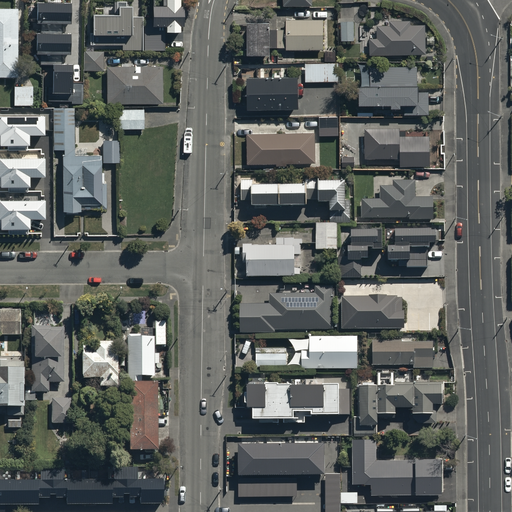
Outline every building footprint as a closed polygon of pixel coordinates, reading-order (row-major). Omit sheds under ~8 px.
[(151,19),(141,20),(141,49),(163,49),(163,30),(178,30),(178,24),(182,25),(182,4),(179,4),(178,0),(164,0),(164,4),(151,4),(151,19)] [(70,1),(37,1),(37,22),(70,23),(70,1)] [(115,12),(91,13),(92,44),(121,44),(121,49),(141,49),(141,20),(141,16),(130,16),(130,4),(125,4),(125,1),(115,1),(115,12)] [(18,8),(0,7),(0,75),(17,76),(18,8)] [(324,49),(324,19),(286,19),(286,29),(270,29),(270,21),(248,21),(248,53),(270,53),(270,47),(286,47),(286,49),(324,49)] [(424,24),(410,24),(410,20),(389,20),(389,24),(377,25),(377,38),(369,38),(370,54),(425,53),(424,24)] [(365,40),(364,21),(344,21),(345,40),(365,40)] [(70,32),(36,31),(36,52),(70,53),(70,32)] [(103,70),(103,50),(84,50),(84,69),(103,70)] [(73,62),(53,62),(52,90),(72,91),(73,62)] [(338,63),(305,63),(305,81),(338,81),(338,63)] [(107,65),(106,102),(163,102),(163,65),(107,65)] [(370,66),(370,85),(357,85),(357,103),(389,103),(389,106),(403,106),(403,114),(428,114),(428,91),(417,91),(417,66),(370,66)] [(299,107),(298,75),(247,76),(247,108),(299,107)] [(33,105),(33,86),(14,86),(14,105),(33,105)] [(75,107),(53,107),(53,149),(62,149),(62,157),(75,157),(75,107)] [(143,128),(143,109),(119,109),(119,129),(143,128)] [(47,115),(0,114),(0,144),(8,144),(8,147),(29,147),(29,143),(32,143),(32,133),(47,133),(47,115)] [(337,116),(319,116),(320,135),(337,135),(337,116)] [(399,165),(429,165),(429,135),(399,135),(399,128),(364,128),(364,158),(399,157),(399,165)] [(316,162),(315,132),(247,133),(247,163),(316,162)] [(120,161),(119,140),(103,140),(103,161),(120,161)] [(46,155),(0,154),(0,184),(8,184),(8,187),(28,187),(28,184),(31,185),(31,174),(46,174),(46,155)] [(75,157),(62,157),(62,214),(80,214),(80,211),(104,212),(104,183),(101,183),(101,157),(75,157)] [(252,200),(252,206),(307,205),(307,199),(318,199),(318,201),(329,201),(329,210),(331,210),(331,222),(349,221),(349,200),(344,200),(344,181),(319,181),(319,179),(305,179),(306,183),(253,184),(253,180),(242,180),(242,200),(252,200)] [(414,180),(393,180),(393,186),(380,186),(380,199),(361,199),(361,218),(408,218),(408,220),(433,219),(433,196),(415,197),(414,180)] [(46,196),(0,195),(0,225),(8,226),(8,231),(28,231),(28,227),(31,227),(31,217),(46,217),(46,196)] [(337,223),(316,223),(316,249),(337,249),(337,223)] [(338,275),(360,275),(360,256),(367,256),(367,245),(372,245),(372,247),(382,247),(381,226),(371,226),(371,228),(350,228),(351,245),(344,245),(344,255),(337,255),(338,275)] [(430,226),(394,227),(394,244),(387,244),(387,258),(406,258),(407,265),(427,265),(427,245),(428,245),(428,241),(434,241),(434,228),(430,228),(430,226)] [(303,244),(303,239),(294,239),(294,238),(277,238),(277,245),(253,245),(253,243),(243,243),(243,264),(246,264),(247,277),(295,276),(295,274),(302,274),(302,244),(303,244)] [(241,332),(276,332),(276,329),(334,329),(333,285),(316,286),(316,293),(270,293),(270,304),(241,304),(241,332)] [(369,296),(342,296),(342,328),(403,328),(403,310),(401,310),(401,297),(396,297),(396,295),(385,295),(385,294),(369,294),(369,296)] [(0,309),(0,334),(21,334),(21,309),(0,309)] [(155,320),(156,344),(165,344),(165,320),(155,320)] [(51,325),(31,325),(31,382),(31,391),(35,391),(49,391),(49,382),(65,382),(64,327),(51,327),(51,325)] [(128,375),(155,375),(154,336),(128,337),(128,375)] [(358,368),(358,336),(309,336),(309,350),(303,350),(303,369),(358,368)] [(82,345),(83,376),(100,376),(100,385),(118,385),(117,340),(95,340),(95,345),(82,345)] [(402,340),(373,340),(373,364),(413,364),(413,368),(432,368),(432,341),(402,341),(402,340)] [(287,367),(287,353),(256,354),(257,367),(287,367)] [(24,360),(0,359),(0,405),(7,406),(7,415),(24,415),(24,360)] [(359,385),(360,426),(378,426),(378,412),(395,412),(395,407),(411,407),(411,413),(417,413),(417,423),(435,422),(435,403),(442,403),(442,399),(444,399),(444,381),(395,382),(394,372),(378,372),(378,385),(359,385)] [(339,383),(279,383),(279,382),(266,382),(266,378),(249,378),(249,406),(254,406),(254,417),(305,417),(305,415),(352,415),(352,388),(339,388),(339,383)] [(31,391),(31,382),(26,382),(26,400),(35,400),(35,391),(31,391)] [(157,382),(130,382),(130,449),(157,449),(157,382)] [(72,398),(52,397),(52,423),(72,423),(72,398)] [(377,439),(353,439),(353,484),(371,484),(371,495),(440,494),(440,459),(377,460),(377,439)] [(236,443),(237,474),(323,473),(323,442),(236,443)] [(41,479),(0,479),(0,504),(39,504),(39,497),(67,497),(67,503),(112,503),(112,497),(141,496),(141,503),(163,503),(163,478),(139,478),(139,466),(113,467),(113,479),(65,479),(65,469),(41,469),(41,479)] [(339,511),(339,473),(325,473),(324,511),(339,511)] [(237,477),(238,496),(296,494),(295,476),(237,477)]
